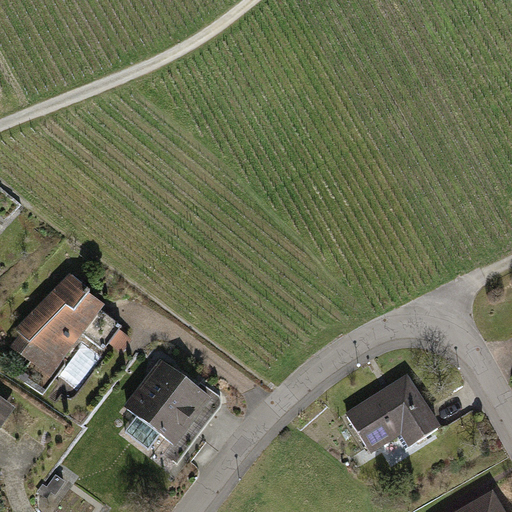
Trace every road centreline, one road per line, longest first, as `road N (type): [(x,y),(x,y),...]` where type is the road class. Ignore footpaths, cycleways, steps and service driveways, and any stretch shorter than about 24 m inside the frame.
road 1 (residential): [(511,430),(474,362),(412,320),(361,339),(313,372),(189,511)]
road 2 (track): [(253,0),(176,52),(0,126)]
